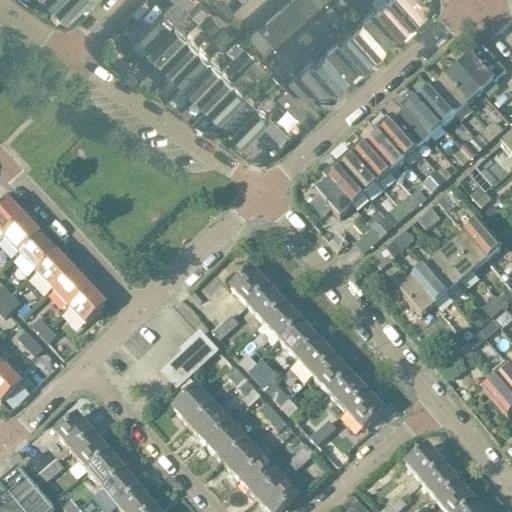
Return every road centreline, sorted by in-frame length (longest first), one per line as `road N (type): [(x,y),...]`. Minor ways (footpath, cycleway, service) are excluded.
road 1 (residential): [(262,194),(473,6)]
road 2 (residential): [(262,194),(437,407)]
road 3 (residential): [(65,53),(262,194)]
road 4 (residential): [(138,313),(0,167)]
road 5 (residential): [(213,511),(83,371)]
road 6 (residential): [(138,313),(262,194)]
road 7 (residential): [(313,511),(437,407)]
